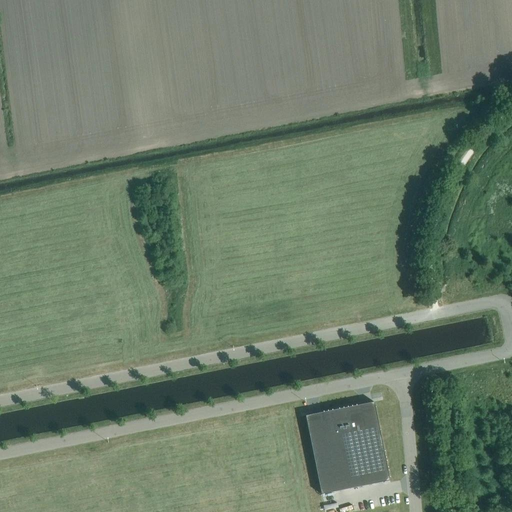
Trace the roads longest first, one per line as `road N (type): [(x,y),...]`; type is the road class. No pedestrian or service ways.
road 1 (unclassified): [(0,401),(502,301),(511,349)]
road 2 (unclassified): [(401,373),(0,452)]
road 3 (track): [(453,511),(439,366)]
road 4 (unclassified): [(415,511),(401,373)]
